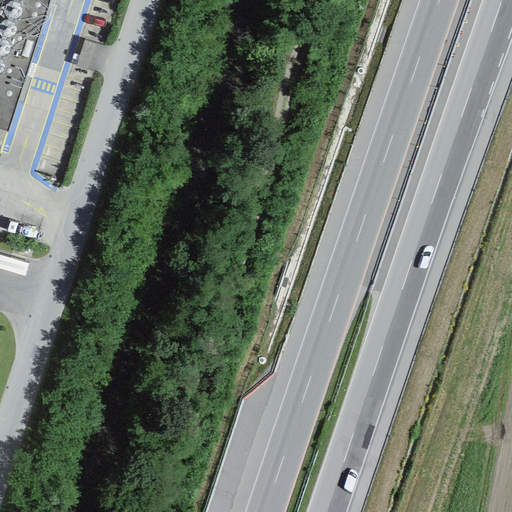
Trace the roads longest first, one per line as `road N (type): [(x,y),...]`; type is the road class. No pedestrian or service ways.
road 1 (motorway): [(323,511),(500,0)]
road 2 (motorway): [(438,0),(267,511)]
road 3 (track): [(161,511),(273,153),(282,96),(321,0)]
road 4 (residential): [(0,447),(146,0)]
road 5 (unknown): [(76,0),(8,194)]
